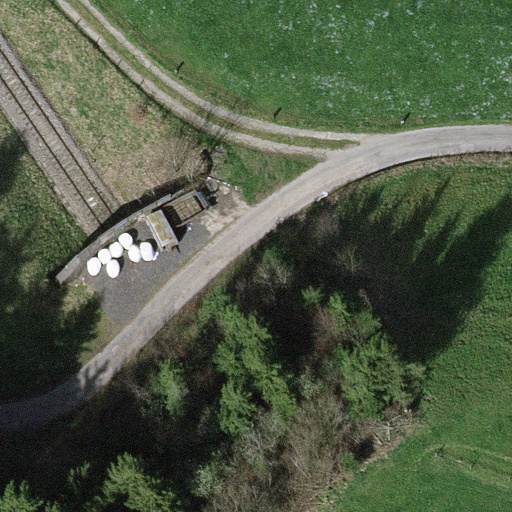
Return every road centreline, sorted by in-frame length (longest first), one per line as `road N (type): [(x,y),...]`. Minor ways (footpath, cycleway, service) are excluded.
road 1 (unclassified): [(0,416),(65,396),(245,231),(317,180),(392,148),(511,139)]
road 2 (track): [(392,148),(314,145),(229,129),(106,42),(65,0)]
